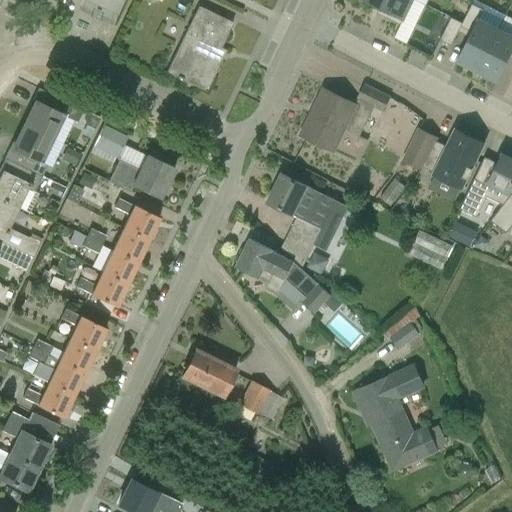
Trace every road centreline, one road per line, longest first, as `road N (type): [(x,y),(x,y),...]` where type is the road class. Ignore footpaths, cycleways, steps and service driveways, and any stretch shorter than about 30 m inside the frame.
road 1 (residential): [(360,511),(315,411),(194,254)]
road 2 (tertiary): [(62,511),(194,254)]
road 3 (residential): [(0,73),(30,54),(55,58),(242,148)]
road 4 (residential): [(303,23),(511,131)]
road 5 (tertiary): [(242,148),(303,23)]
